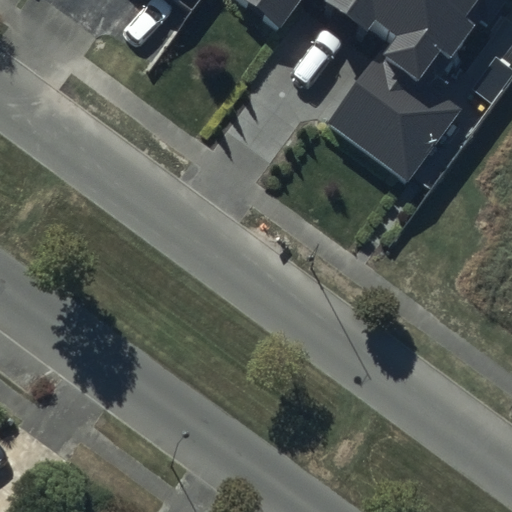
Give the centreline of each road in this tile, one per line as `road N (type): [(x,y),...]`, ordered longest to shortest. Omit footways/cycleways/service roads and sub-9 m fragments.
road 1 (tertiary): [(0,95),(511,471)]
road 2 (tertiary): [(310,511),(0,286)]
